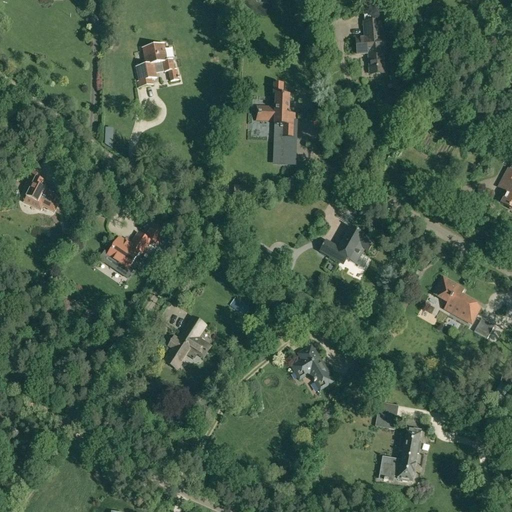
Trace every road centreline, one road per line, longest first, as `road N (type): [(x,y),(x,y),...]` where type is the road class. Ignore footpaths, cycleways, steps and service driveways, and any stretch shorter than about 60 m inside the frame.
road 1 (residential): [(91,135),(176,192),(191,206),(194,226),(70,423)]
road 2 (residential): [(329,172),(511,276)]
road 3 (unclassified): [(235,511),(70,423)]
